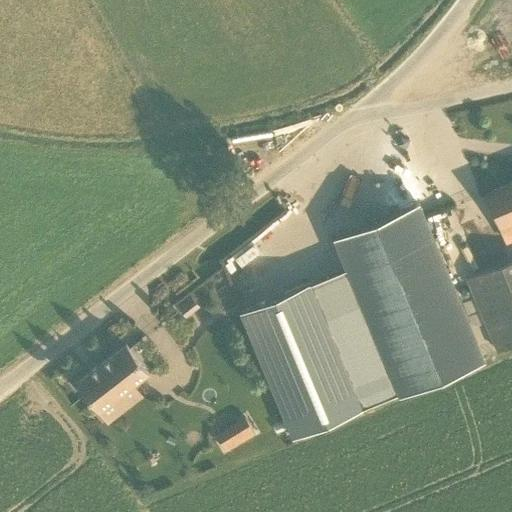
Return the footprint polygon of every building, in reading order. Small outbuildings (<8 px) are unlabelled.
[(511,181),(486,193),(501,229),(511,224),(511,181)] [(400,394),(483,360),(417,203),(335,237),(400,394)] [(497,352),(511,345),(511,258),(466,278),(497,352)] [(292,436),(362,407),(310,280),(240,309),(292,436)] [(191,296),(178,306),(186,317),(199,306),(191,296)] [(135,347),(83,387),(105,416),(157,376),(135,347)] [(246,418),(237,423),(246,437),(255,432),(246,418)]
